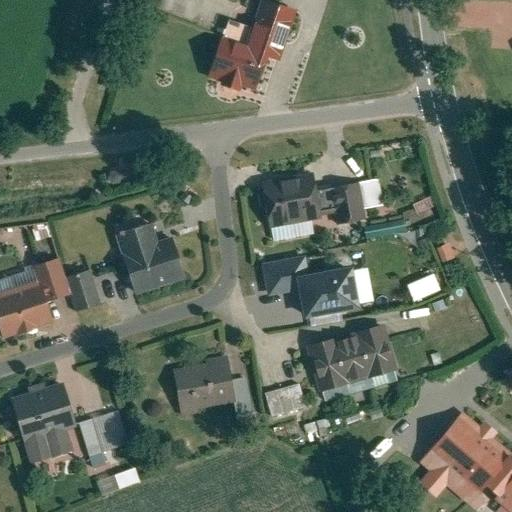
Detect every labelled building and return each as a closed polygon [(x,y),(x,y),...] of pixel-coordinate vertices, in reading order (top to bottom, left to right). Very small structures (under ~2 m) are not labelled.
[(227,17),(210,74),(222,78),(220,83),(240,89),(242,82),(257,87),(267,54),(281,58),(297,6),(278,0),(260,0),(253,25),(227,17)] [(260,180),(270,226),(322,216),(322,212),(336,210),(338,222),(365,216),(363,205),(385,201),(380,174),(317,187),(314,170),(260,180)] [(182,198),(188,203),(194,196),(187,191),(182,198)] [(152,219),(118,230),(138,292),(186,277),(173,234),(158,239),(152,219)] [(457,257),(451,240),(437,245),(442,262),(457,257)] [(37,278),(0,290),(0,335),(0,336),(53,320),(46,299),(70,292),(59,255),(33,263),(37,278)] [(307,255),(263,263),(269,296),(299,290),(304,316),(374,302),(367,265),(352,268),(351,262),(310,270),(307,255)] [(105,304),(92,266),(67,274),(80,313),(105,304)] [(434,271),(406,283),(414,301),(442,289),(434,271)] [(383,321),(307,343),(321,390),(324,389),(328,400),(396,381),(393,369),(397,368),(383,321)] [(208,360),(175,366),(184,415),(201,412),(200,406),(234,400),(236,414),(253,411),(247,374),(232,376),(228,351),(207,355),(208,360)] [(30,390),(11,396),(32,462),(74,449),(67,427),(75,424),(61,380),(46,385),(44,379),(28,384),(30,390)] [(300,380),(265,390),(273,416),(308,407),(300,380)] [(480,423),(464,409),(423,457),(435,467),(421,483),(437,496),(448,482),(471,501),(483,487),(511,510),(511,449),(495,436),(499,431),(484,419),(480,423)] [(110,410),(80,420),(96,466),(126,456),(110,410)] [(97,478),(103,494),(142,479),(136,464),(97,478)]
